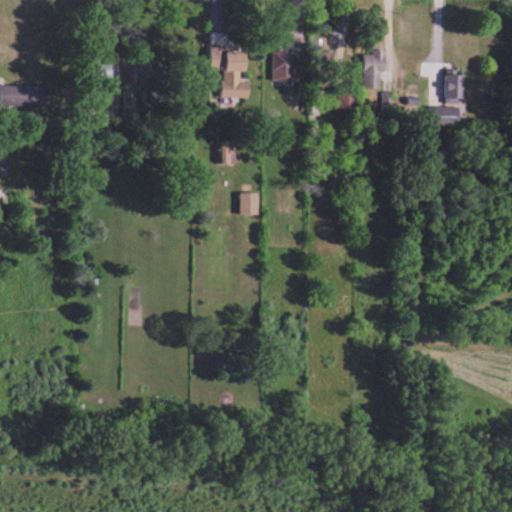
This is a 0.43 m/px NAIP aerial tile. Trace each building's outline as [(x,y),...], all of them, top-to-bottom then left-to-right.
[(250,98),(250,81),(241,81),(241,72),(248,72),(248,49),(210,49),(210,70),(223,70),(223,98),(250,98)] [(272,81),(296,81),(296,52),(273,51),(272,81)] [(386,73),(386,51),(363,51),(363,89),(395,88),(395,72),(386,73)] [(137,63),(138,105),(163,105),(163,63),(137,63)] [(463,102),(463,73),(445,73),(445,102),(463,102)] [(0,106),(46,107),(46,86),(0,86),(0,106)] [(356,89),(338,89),(338,117),(356,117),(356,89)] [(382,116),(394,116),(394,91),(382,91),(382,116)] [(416,98),(408,101),(412,110),(420,107),(416,98)] [(460,107),(430,107),(430,126),(460,126),(460,107)] [(235,164),(235,141),(217,141),(217,164),(235,164)] [(240,214),(258,215),(259,192),(240,192),(240,214)]
